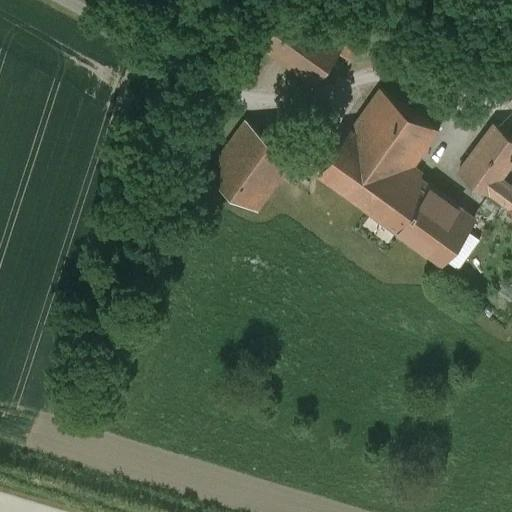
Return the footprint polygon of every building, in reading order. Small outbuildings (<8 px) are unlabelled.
[(337,38),(288,2),(259,41),(316,83),(344,44),(337,38)] [(439,129),(381,86),(319,172),(377,214),(410,169),(439,129)] [(296,155),(246,119),(207,172),(257,208),(281,175),(296,155)] [(511,133),(494,121),(459,169),(490,192),(490,191),(509,205),(509,206),(511,208),(511,183),(501,176),(511,160),(511,133)] [(474,216),(410,169),(377,214),(441,260),(474,216)]
